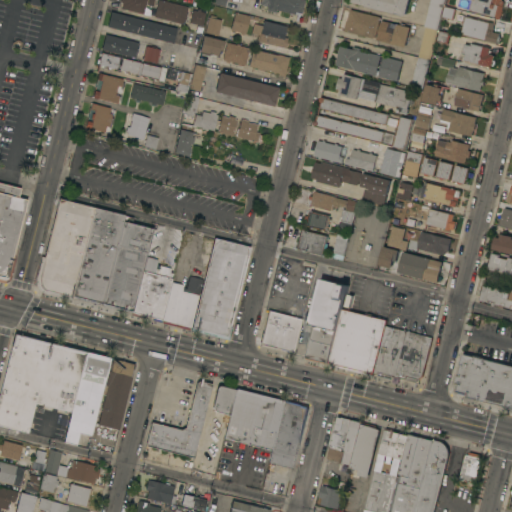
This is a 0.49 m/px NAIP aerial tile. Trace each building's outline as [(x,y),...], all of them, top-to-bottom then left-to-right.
[(70,17),(54,13),(57,0),(66,0),(74,2),(70,17)] [(122,8),(123,3),(117,2),(118,0),(120,1),(120,0),(147,0),(143,14),(122,8)] [(154,16),(158,0),(163,0),(188,6),(188,7),(190,8),(189,10),(187,10),(184,24),(154,16)] [(276,9),(275,12),(266,10),(267,6),(260,4),(261,0),(304,0),(301,13),(295,12),(294,14),(276,9)] [(409,0),(405,15),(394,12),(394,13),(365,6),(365,5),(351,1),(351,0),(409,0)] [(425,26),(424,26),(430,0),(449,0),(448,6),(443,5),(422,89),(410,86),(425,26)] [(472,0),(503,0),(503,1),(504,2),(504,4),(502,9),(503,11),(502,14),(501,15),(500,18),(469,10),(472,0)] [(441,16),(444,5),(463,11),(460,21),(441,16)] [(193,10),(197,10),(197,8),(201,9),(200,11),(206,12),(203,25),(190,22),(193,10)] [(380,16),(375,37),(373,37),(373,38),(343,31),(346,20),(347,21),(350,9),(380,16)] [(107,26),(111,11),(177,28),(173,43),(107,26)] [(235,12),(250,16),(246,33),(244,33),(244,35),(241,34),(241,32),(235,31),(235,32),(232,31),(232,30),(230,30),(235,12)] [(210,54),(210,56),(201,53),(201,51),(200,51),(209,17),(210,17),(210,15),(216,16),(215,18),(222,20),(217,39),(224,41),(222,50),(219,49),(218,55),(210,54)] [(465,16),(494,23),(492,32),(499,33),(499,35),(500,37),(499,40),(497,41),(497,43),(485,40),(485,39),(463,34),(464,32),(462,31),(465,16)] [(259,41),(259,40),(257,40),(259,34),(251,33),(254,23),(262,25),(264,20),(287,26),(284,37),(288,38),(285,48),(259,41)] [(409,27),(409,26),(414,28),(412,36),(407,35),(404,47),(376,39),(381,20),(409,27)] [(450,33),(450,34),(454,35),(452,44),(447,43),(447,44),(436,41),(439,30),(450,33)] [(101,49),(105,34),(139,43),(135,58),(101,49)] [(227,42),(236,44),(237,44),(240,44),(239,45),(249,48),(245,65),(230,61),(230,62),(226,61),(226,60),(222,59),(227,42)] [(464,44),(470,45),(470,43),(490,48),(490,49),(495,50),(493,59),(495,61),(494,65),(492,66),(491,68),(489,68),(489,66),(479,64),(463,60),(465,54),(462,53),(464,44)] [(146,46),(151,47),(152,46),(157,47),(157,48),(160,49),(157,63),(143,60),(146,46)] [(334,65),(339,46),(352,49),(352,46),(360,48),(359,51),(369,53),(369,52),(380,55),(376,75),(334,65)] [(249,66),(253,49),(278,55),(278,54),(289,57),(284,76),(273,73),(273,72),(249,66)] [(119,57),(116,69),(108,66),(108,68),(104,67),(104,66),(98,64),(101,52),(119,57)] [(402,61),(397,81),(378,76),(383,56),(402,61)] [(161,67),(158,79),(145,76),(145,77),(142,76),(142,75),(128,72),(128,73),(125,72),(125,71),(120,70),(122,58),(161,67)] [(200,90),(188,88),(187,93),(176,90),(181,71),(192,74),(195,64),(206,66),(200,90)] [(445,82),(447,72),(456,74),(458,66),(484,73),(482,78),(485,79),(483,85),(481,84),(480,91),(445,82)] [(177,90),(184,92),(188,74),(164,69),(162,78),(178,82),(177,90)] [(93,97),(95,90),(100,91),(102,80),(97,79),(99,73),(123,78),(122,82),(125,83),(124,87),(117,85),(115,95),(121,96),(120,100),(118,100),(117,103),(93,97)] [(215,91),(220,73),(279,87),(274,106),(215,91)] [(338,94),(339,89),(335,88),(338,77),(341,78),(342,73),(364,79),(364,78),(380,82),(380,83),(411,91),(410,94),(414,95),(412,104),(408,103),(406,109),(374,101),(358,96),(357,99),(338,94)] [(155,103),(155,105),(152,104),(152,102),(140,99),(140,101),(137,100),(137,99),(130,97),(133,83),(166,91),(162,105),(155,103)] [(426,83),(434,85),(434,83),(439,84),(438,87),(441,88),(439,94),(442,95),(441,101),(438,100),(437,104),(422,100),(426,83)] [(454,105),(458,88),(483,94),(479,111),(454,105)] [(208,129),(208,130),(202,128),(202,127),(194,125),(192,132),(193,132),(192,137),(194,137),(192,144),(190,144),(189,148),(191,148),(189,156),(174,153),(182,122),(193,125),(195,114),(196,114),(197,109),(196,109),(195,113),(194,112),(193,116),(190,115),(190,119),(181,117),(187,94),(198,96),(198,97),(209,100),(206,112),(210,113),(210,111),(216,112),(216,114),(218,115),(214,130),(208,129)] [(388,114),(386,124),(379,122),(378,123),(376,123),(376,122),(362,118),(362,119),(359,118),(359,117),(352,116),(352,117),(349,116),(349,115),(329,110),(329,111),(325,110),(326,109),(318,107),(320,101),(319,100),(319,97),(321,97),(323,97),(324,98),(388,114)] [(476,117),(475,123),(474,131),(473,130),(471,136),(448,130),(448,129),(446,128),(447,123),(439,121),(440,120),(432,118),(430,128),(429,127),(428,129),(414,125),(420,102),(476,117)] [(110,108),(109,114),(112,114),(111,117),(114,118),(112,124),(110,124),(109,126),(106,125),(104,131),(86,127),(87,120),(92,122),(93,119),(91,118),(92,113),(94,113),(95,110),(91,109),(92,103),(110,108)] [(155,149),(138,145),(140,138),(129,136),(134,114),(149,117),(143,138),(146,139),(147,135),(158,138),(155,149)] [(229,118),(229,115),(235,117),(234,119),(237,120),(233,135),(230,134),(229,135),(223,134),(223,133),(218,131),(222,116),(229,118)] [(317,115),(384,131),(381,141),(315,125),(313,124),(313,122),(315,120),(317,115)] [(406,149),(393,146),(393,144),(382,142),(385,132),(396,134),(400,116),(413,119),(406,149)] [(237,135),(236,135),(237,128),(239,129),(241,118),(248,120),(247,122),(252,123),(257,124),(256,132),(259,132),(257,141),(237,136),(237,135)] [(414,127),(426,129),(426,130),(431,131),(429,143),(427,143),(428,141),(411,138),(414,127)] [(408,149),(410,139),(427,143),(425,153),(408,149)] [(434,155),(438,139),(447,142),(447,141),(450,142),(451,139),(469,144),(468,150),(470,151),(469,157),(466,157),(465,163),(434,155)] [(333,160),(333,162),(330,161),(330,160),(321,157),(321,158),(318,158),(318,157),(313,155),(317,140),(322,141),(322,140),(325,140),(325,142),(334,144),(335,143),(338,144),(337,145),(342,146),(341,148),(346,149),(344,155),(340,154),(340,156),(343,157),(342,163),(333,160)] [(381,167),(379,167),(380,164),(381,165),(384,155),(382,155),(383,152),(385,152),(386,148),(405,153),(403,163),(402,162),(401,167),(402,167),(399,177),(380,172),(381,167)] [(356,166),(355,167),(352,167),(353,165),(344,163),(346,157),(350,158),(352,149),(356,150),(357,149),(360,149),(359,151),(369,153),(369,152),(372,152),(372,154),(376,155),(372,170),(356,166)] [(408,150),(422,154),(417,177),(402,174),(408,150)] [(424,157),(437,160),(433,175),(427,173),(427,175),(424,175),(424,173),(420,172),(424,157)] [(317,181),(317,179),(311,178),(315,161),(321,163),(321,161),(345,167),(340,187),(317,181)] [(440,161),(453,164),(449,179),(443,178),(443,180),(439,179),(440,177),(436,176),(440,161)] [(455,164),(468,168),(464,183),(461,182),(460,184),(457,183),(458,181),(451,180),(455,164)] [(347,168),(360,172),(357,185),(343,181),(347,168)] [(390,180),(384,206),(362,200),(365,188),(369,189),(370,188),(361,186),(362,181),(360,181),(362,172),(390,180)] [(412,184),(411,190),(412,191),(410,201),(397,198),(401,181),(412,184)] [(420,197),(420,195),(412,193),(415,182),(423,184),(424,181),(460,191),(456,206),(420,197)] [(0,182),(21,188),(19,197),(27,199),(7,278),(5,280),(0,278),(0,182)] [(335,196),(334,197),(348,200),(348,199),(356,201),(354,211),(355,211),(350,228),(330,223),(334,206),(333,206),(331,210),(311,205),(312,200),(308,199),(309,195),(314,196),(315,191),(335,196)] [(71,300),(44,293),(42,292),(39,289),(37,287),(36,282),(35,279),(41,256),(45,257),(59,198),(94,207),(72,297),(71,300)] [(94,207),(123,214),(100,304),(72,297),(94,207)] [(453,214),(452,220),(455,221),(453,229),(450,229),(449,230),(425,224),(429,208),(453,214)] [(511,228),(500,225),(501,221),(504,222),(507,212),(503,212),(504,208),(511,210),(511,228)] [(306,225),(308,220),(303,219),(304,215),(308,216),(310,211),(329,215),(325,230),(306,225)] [(133,217),(132,223),(152,228),(146,256),(132,312),(100,304),(123,214),(133,217)] [(404,229),(402,239),(408,241),(406,250),(387,246),(392,226),(404,229)] [(327,236),(325,243),(328,243),(326,249),(324,248),(322,255),(296,248),(301,229),(327,236)] [(417,248),(421,231),(451,238),(448,251),(445,250),(444,255),(417,248)] [(511,253),(492,248),(495,236),(500,238),(501,233),(511,236),(511,253)] [(330,252),(333,241),(335,241),(337,234),(348,236),(343,255),(330,252)] [(214,237),(249,246),(230,326),(233,326),(229,339),(191,330),(192,327),(204,279),(214,237)] [(399,250),(396,261),(393,260),(391,268),(378,264),(383,245),(399,250)] [(397,271),(403,251),(442,262),(437,282),(397,271)] [(498,254),(497,257),(507,259),(508,257),(511,258),(511,275),(505,274),(504,275),(502,276),(500,276),(499,278),(485,274),(486,268),(488,259),(489,259),(491,253),(498,254)] [(161,322),(153,320),(153,318),(140,315),(140,316),(131,314),(132,312),(146,256),(158,259),(157,264),(171,268),(170,272),(173,273),(171,278),(172,278),(172,282),(161,320),(161,322)] [(172,282),(183,285),(183,288),(186,289),(190,276),(193,277),(194,272),(202,274),(201,278),(204,279),(192,327),(190,327),(189,329),(176,326),(177,324),(176,324),(175,326),(162,322),(163,320),(161,320),(172,282)] [(328,363),(308,358),(308,357),(307,357),(315,325),(310,323),(321,278),(348,285),(342,309),(328,362),(328,363)] [(495,304),(496,302),(488,300),(488,302),(479,300),(481,295),(479,294),(481,285),(482,285),(484,279),(497,282),(497,284),(500,285),(501,286),(511,289),(511,288),(511,305),(511,308),(495,304)] [(302,318),(293,354),(259,345),(264,326),(265,326),(269,309),(302,318)] [(387,320),(385,326),(373,373),(372,373),(371,375),(330,365),(331,363),(328,362),(342,309),(387,320)] [(404,330),(404,329),(406,329),(395,375),(392,375),(392,378),(377,375),(377,374),(373,373),(385,326),(404,330)] [(406,329),(410,330),(410,332),(432,337),(422,375),(421,375),(417,378),(416,382),(405,379),(406,378),(395,375),(406,329)] [(35,403),(28,433),(0,425),(0,391),(15,333),(86,352),(71,412),(35,403)] [(90,435),(79,433),(76,445),(64,442),(71,412),(86,352),(110,358),(101,394),(90,435)] [(511,408),(508,407),(508,406),(479,399),(478,400),(467,397),(468,394),(457,391),(459,383),(456,382),(460,365),(463,353),(511,365),(511,408)] [(110,358),(135,364),(118,430),(97,424),(105,395),(101,394),(110,358)] [(193,457),(146,445),(151,422),(180,430),(185,427),(196,383),(200,381),(211,384),(193,457)] [(215,411),(212,407),(217,387),(218,386),(220,386),(236,390),(229,415),(215,411)] [(236,388),(284,401),(272,450),(224,437),(229,415),(236,390),(236,388)] [(284,401),(308,407),(293,468),(269,462),(272,450),(284,401)] [(327,458),(330,447),(344,451),(344,449),(330,445),(337,415),(361,422),(350,464),(327,458)] [(361,422),(363,422),(376,425),(375,428),(380,429),(367,477),(357,475),(359,469),(350,467),(350,464),(361,422)] [(388,511),(376,511),(364,509),(374,470),(384,472),(385,469),(381,469),(383,462),(392,464),(394,457),(378,453),(385,427),(409,433),(398,474),(388,511)] [(432,439),(439,441),(439,440),(442,441),(444,442),(447,445),(449,449),(450,452),(450,455),(449,457),(448,457),(433,511),(391,511),(401,475),(398,474),(409,433),(432,439)] [(22,445),(18,460),(0,455),(0,444),(2,445),(3,440),(22,445)] [(43,462),(45,463),(43,471),(30,467),(33,455),(31,455),(33,448),(45,452),(43,462)] [(100,467),(97,478),(94,477),(93,484),(45,471),(50,449),(62,452),(59,464),(68,467),(67,467),(71,468),(73,460),(100,467)] [(462,471),(461,471),(465,456),(466,456),(466,455),(467,454),(468,455),(469,452),(480,455),(480,457),(481,457),(482,458),(481,460),(484,460),(480,476),(477,475),(475,483),(460,479),(462,471)] [(0,461),(24,468),(20,484),(13,482),(13,484),(0,480),(0,461)] [(56,480),(58,480),(56,487),(54,486),(53,492),(42,489),(39,488),(43,474),(45,475),(46,473),(57,476),(56,480)] [(24,492),(27,481),(29,481),(30,474),(40,476),(36,495),(24,492)] [(174,486),(172,495),(176,496),(174,504),(170,503),(146,498),(148,490),(145,490),(148,479),(174,486)] [(70,483),(90,488),(90,490),(91,490),(90,494),(89,493),(87,502),(88,502),(87,506),(86,505),(86,506),(66,501),(70,483)] [(320,504),(322,498),(318,497),(321,485),(342,490),(338,509),(320,504)] [(0,486),(36,496),(31,511),(15,511),(0,507),(0,486)] [(198,498),(199,495),(203,496),(202,499),(206,500),(204,510),(181,505),(183,494),(198,498)] [(48,511),(38,508),(40,497),(68,505),(90,511),(89,511),(48,511)] [(149,502),(149,504),(160,507),(159,511),(135,511),(139,500),(149,502)] [(271,510),(270,511),(229,511),(232,500),(271,510)]
